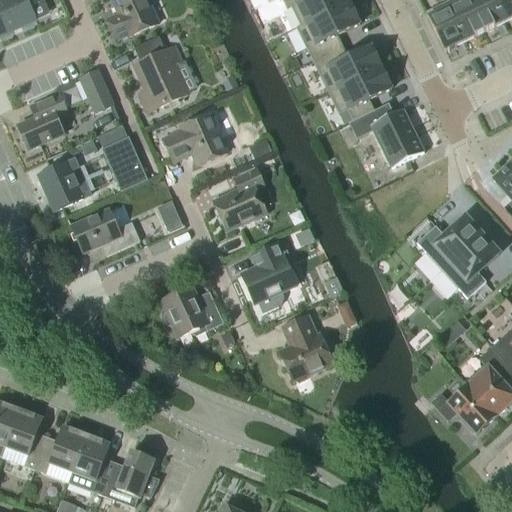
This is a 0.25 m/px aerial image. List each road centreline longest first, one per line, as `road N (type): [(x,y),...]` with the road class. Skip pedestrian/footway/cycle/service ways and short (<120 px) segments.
road 1 (residential): [(0,376),(195,455)]
road 2 (tertiary): [(391,511),(328,467),(212,414)]
road 3 (residential): [(511,75),(443,108),(392,0)]
road 4 (tertiary): [(212,414),(137,375),(62,309)]
road 5 (residential): [(62,309),(206,250)]
